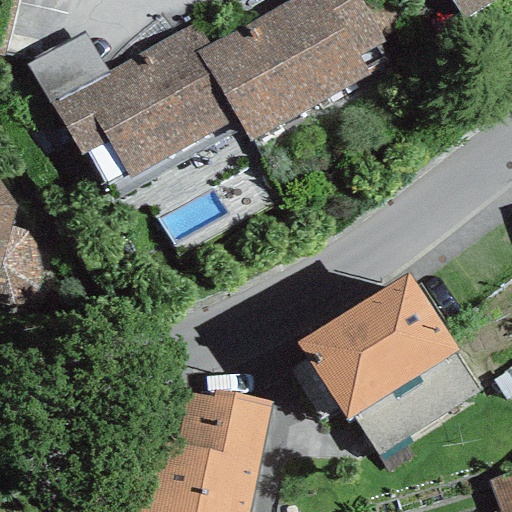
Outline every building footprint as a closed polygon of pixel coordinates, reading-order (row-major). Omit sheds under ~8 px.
[(235,118),(249,140),(369,77),(358,57),(382,45),(356,0),(290,0),(209,45),(194,52),(235,118)] [(447,0),(462,24),(499,0),(447,0)] [(194,22),(105,71),(49,103),(80,157),(108,141),(129,177),(235,118),(194,52),(209,45),(194,22)] [(29,66),(49,103),(105,71),(84,35),(29,66)] [(0,304),(6,305),(22,303),(33,295),(42,279),(43,264),(39,255),(34,243),(26,231),(12,228),(15,204),(0,181),(0,304)] [(408,274),(296,343),(346,420),(351,417),(453,354),(457,351),(408,274)] [(479,393),(453,354),(351,417),(377,456),(479,393)] [(148,386),(126,511),(247,511),(270,402),(214,392),(212,398),(148,386)] [(511,511),(511,471),(487,481),(499,511),(511,511)]
